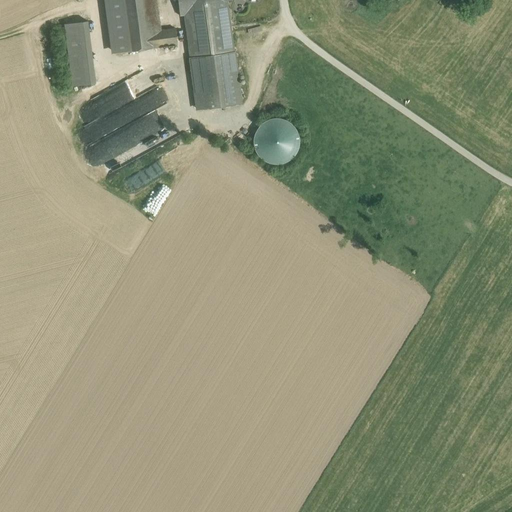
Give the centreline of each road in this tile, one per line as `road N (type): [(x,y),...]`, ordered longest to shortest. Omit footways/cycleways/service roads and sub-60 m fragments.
road 1 (unclassified): [(511,182),(314,46),(291,27),(283,0)]
road 2 (track): [(170,0),(187,104),(196,114),(245,111),(271,37),(291,27)]
